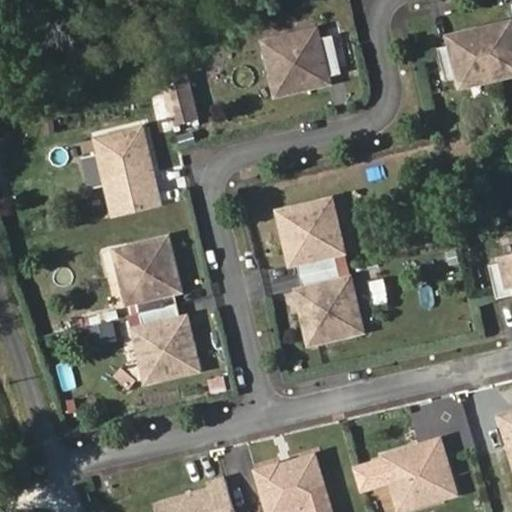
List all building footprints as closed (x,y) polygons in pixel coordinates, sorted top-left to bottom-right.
[(511,28),(511,20),(500,23),(502,31),(511,28)] [(511,28),(502,31),(500,23),(481,28),(493,76),(511,70),(511,28)] [(267,49),(319,37),(333,34),(331,26),(265,41),(267,49)] [(493,76),(481,28),(462,33),(466,48),(454,51),(462,83),(493,76)] [(342,73),(333,34),(319,37),(267,49),(277,94),(329,81),(328,76),(342,73)] [(204,117),(192,73),(168,89),(177,125),(204,117)] [(154,147),(148,123),(142,124),(147,148),(154,147)] [(168,204),(154,147),(147,148),(142,124),(96,135),(100,153),(108,184),(116,217),(168,204)] [(108,184),(100,153),(84,157),(92,188),(108,184)] [(58,175),(43,177),(48,201),(62,198),(58,175)] [(344,250),(331,199),(323,200),(336,252),(344,250)] [(338,267),(335,253),(336,252),(323,200),(279,211),(286,241),(292,240),(297,261),(301,276),(338,267)] [(54,231),(85,225),(82,207),(50,214),(54,231)] [(175,291),(170,269),(176,267),(169,237),(124,248),(116,250),(129,302),(136,300),(140,314),(178,305),(175,291)] [(297,261),(292,240),(286,241),(295,277),(301,276),(297,261)] [(511,252),(503,254),(504,261),(490,264),(497,293),(498,298),(511,294),(510,287),(511,286),(511,252)] [(184,303),(176,267),(170,269),(175,291),(178,305),(184,303)] [(355,332),(342,280),(341,280),(338,267),(301,276),(304,289),(309,311),(303,312),(310,342),(355,332)] [(304,289),(301,276),(295,277),(303,312),(309,311),(304,289)] [(363,330),(350,278),(342,280),(355,332),(363,330)] [(192,339),(184,303),(178,305),(181,318),(187,340),(192,339)] [(199,369),(192,339),(187,340),(181,318),(178,305),(140,314),(155,379),(199,369)] [(94,345),(119,338),(115,320),(89,327),(94,345)] [(511,409),(502,413),(511,446),(511,409)] [(408,511),(465,495),(446,435),(385,453),(403,511),(408,511)] [(339,511),(321,450),(259,468),(272,511),(299,511),(306,510),(306,511),(339,511)] [(161,511),(239,511),(228,475),(209,481),(211,487),(159,503),(161,511)]
